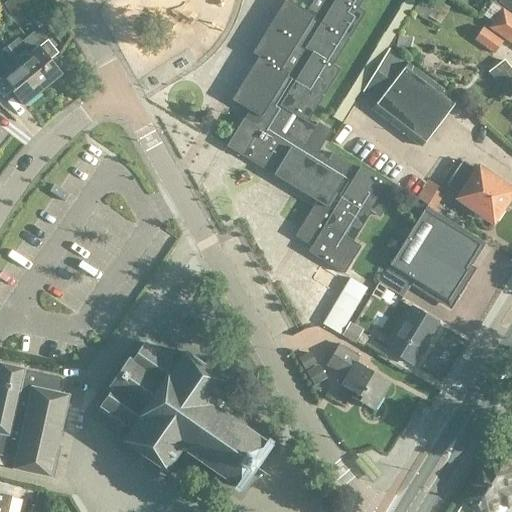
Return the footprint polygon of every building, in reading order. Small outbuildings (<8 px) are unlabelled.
[(243,119),(226,146),(243,157),(243,156),(273,175),(274,176),(274,175),(317,201),(294,237),(310,247),(307,252),(343,275),(344,274),(343,273),(359,247),(351,242),(370,212),(378,218),(395,191),(395,192),(396,191),(359,168),(358,170),(332,154),(328,161),(316,154),(330,132),(318,124),(315,128),(306,122),(339,70),(340,70),(332,65),(364,13),(365,13),(366,13),(358,7),(362,0),(315,0),(307,12),(287,0),(286,0),(253,53),(259,57),(233,99),(232,100),(250,112),(245,120),(243,119)] [(420,0),(413,13),(426,20),(438,1),(436,0),(420,0)] [(14,22),(24,17),(19,8),(10,13),(14,22)] [(511,16),(502,10),(493,23),(489,29),(511,44),(511,16)] [(21,63),(43,90),(62,75),(47,56),(55,49),(39,29),(22,43),(32,54),(21,63)] [(474,41),(494,54),(502,43),(483,29),(474,41)] [(421,150),(456,103),(388,53),(361,95),(376,106),(371,112),(421,150)] [(509,99),(511,96),(511,68),(505,60),(488,73),(509,99)] [(43,90),(21,63),(10,72),(1,61),(0,61),(0,93),(9,87),(25,106),(43,90)] [(462,164),(454,176),(447,186),(461,196),(459,199),(493,222),(494,220),(496,221),(503,211),(501,209),(511,193),(511,192),(490,177),(491,175),(483,170),(482,172),(479,170),(477,174),(462,164)] [(418,196),(436,205),(445,187),(426,178),(418,196)] [(470,268),(471,266),(485,244),(463,231),(426,208),(388,269),(412,284),(413,284),(449,306),(472,270),(470,268)] [(341,335),(349,321),(360,301),(343,291),(323,325),(341,335)] [(438,324),(411,308),(386,349),(414,365),(438,324)] [(350,323),(341,337),(354,344),(362,330),(350,323)] [(290,340),(294,350),(310,344),(306,334),(290,340)] [(226,381),(204,366),(188,355),(188,354),(186,353),(184,355),(184,356),(177,366),(145,344),(133,361),(130,359),(110,388),(113,390),(101,408),(133,430),(126,440),(125,440),(123,442),(126,444),(164,470),(163,470),(166,472),(178,459),(187,463),(192,456),(237,488),(239,486),(267,446),(267,445),(268,443),(223,412),(227,406),(217,398),(226,385),(227,385),(229,382),(226,380),(226,381)] [(360,358),(340,345),(327,366),(347,378),(342,386),(352,392),(349,397),(373,411),(390,384),(356,363),(360,358)] [(311,354),(299,362),(316,384),(327,376),(311,354)] [(25,369),(0,363),(0,465),(4,466),(7,452),(16,454),(12,470),(51,478),(70,395),(54,391),(56,378),(61,379),(61,378),(25,370),(25,369)] [(511,484),(508,482),(511,476),(511,473),(502,468),(503,466),(497,463),(496,464),(489,460),(464,501),(468,503),(467,504),(472,507),(472,506),(475,507),(473,510),(477,511),(482,511),(483,511),(489,511),(496,501),(508,508),(511,501),(511,484)] [(0,492),(0,511),(8,511),(12,495),(0,492)]
